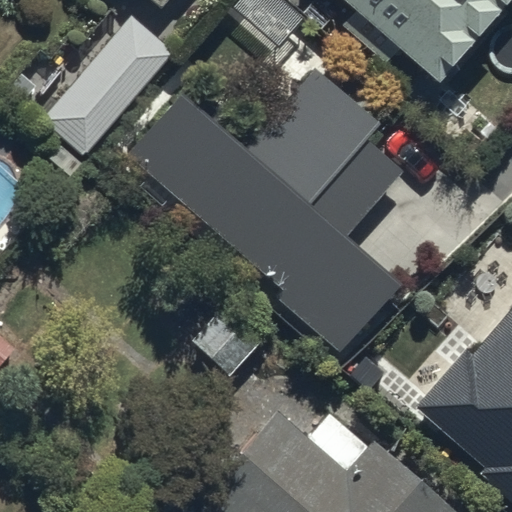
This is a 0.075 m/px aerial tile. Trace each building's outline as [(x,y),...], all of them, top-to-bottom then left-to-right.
[(135,0),(158,19),(174,0),(135,0)] [(262,0),(242,0),(228,17),(273,57),(297,31),(262,0)] [(451,146),(479,114),(446,86),(511,6),(511,0),(312,0),(305,8),(334,33),(330,37),(381,80),(384,76),(413,100),(406,108),(451,146)] [(131,26),(39,131),(81,169),(174,64),(131,26)] [(397,183),(361,151),(378,136),(312,78),(240,161),(228,151),(241,137),(189,91),(124,164),(280,300),(274,307),(352,375),(410,309),(341,248),(397,183)] [(226,310),(187,355),(226,389),(265,346),(226,310)] [(458,362),(410,417),(511,509),(511,312),(464,368),(458,362)] [(170,511),(436,511),(371,454),(366,460),(327,425),(306,448),(276,421),(203,503),(189,491),(170,511)]
